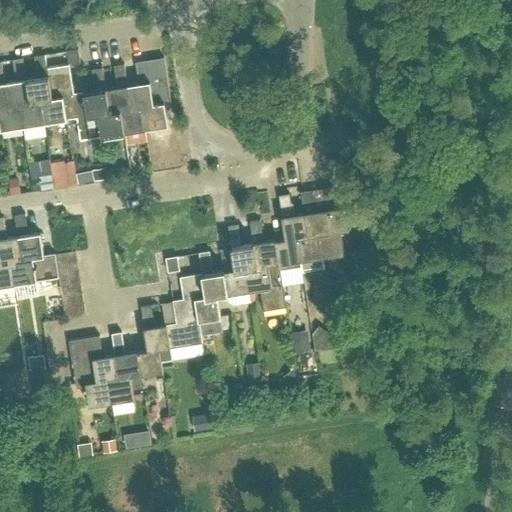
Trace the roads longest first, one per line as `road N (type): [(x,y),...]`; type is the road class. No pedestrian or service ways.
road 1 (unclassified): [(300,0),(297,132),(240,154)]
road 2 (residential): [(0,43),(180,19)]
road 3 (residential): [(240,154),(230,179),(91,198)]
road 4 (unclassified): [(240,154),(213,147),(196,119),(180,19)]
